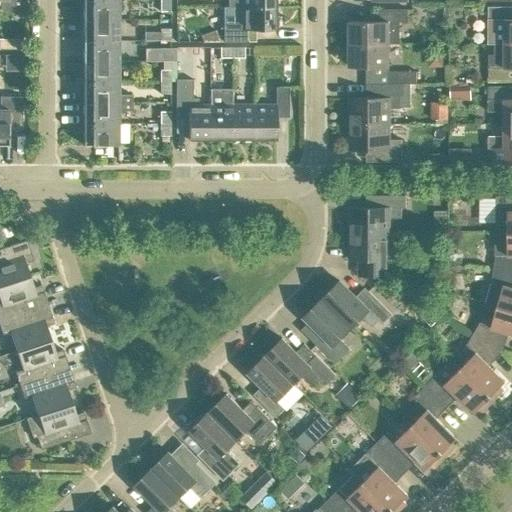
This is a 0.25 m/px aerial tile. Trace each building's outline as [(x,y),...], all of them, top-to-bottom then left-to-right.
[(0,0),(0,10),(25,10),(25,0),(0,0)] [(81,0),(82,20),(117,20),(117,0),(81,0)] [(170,0),(159,0),(159,12),(170,12),(170,0)] [(488,31),(488,44),(504,44),(511,43),(511,6),(488,7),(488,31)] [(223,7),(223,42),(247,42),(247,29),(275,29),(275,7),(240,7),(227,7),(223,7)] [(348,44),(388,44),(399,44),(399,22),(407,22),(407,9),(383,9),(383,21),(348,21),(348,44)] [(82,20),(82,41),(117,41),(117,20),(82,20)] [(159,29),(159,41),(170,41),(170,29),(159,29)] [(435,43),(446,43),(446,29),(435,29),(435,43)] [(219,42),(215,31),(205,34),(208,41),(219,42)] [(82,41),(82,61),(117,61),(117,41),(82,41)] [(511,43),(504,44),(504,55),(488,55),(488,81),(511,80),(511,43)] [(388,44),(348,44),(348,66),(388,66),(388,44)] [(174,61),(174,48),(162,49),(159,52),(159,61),(174,61)] [(219,58),(231,58),(231,48),(219,48),(219,58)] [(231,48),(231,58),(243,58),(243,48),(231,48)] [(82,61),(82,82),(117,82),(117,61),(82,61)] [(176,67),(176,79),(177,79),(187,79),(192,79),(192,67),(176,67)] [(159,70),(159,82),(170,82),(170,70),(159,70)] [(388,71),(388,84),(405,84),(416,84),(416,71),(388,71)] [(187,140),(209,140),(210,104),(197,104),(197,98),(192,98),(192,79),(187,79),(177,79),(176,79),(175,79),(175,111),(187,111),(187,140)] [(82,82),(82,103),(131,103),(131,95),(117,95),(117,82),(82,82)] [(170,82),(159,82),(159,94),(170,94),(170,82)] [(349,98),(349,124),(389,124),(389,108),(401,108),(401,98),(405,98),(405,84),(388,84),(373,84),(373,98),(349,98)] [(449,100),(471,100),(471,85),(450,85),(449,100)] [(504,111),(504,123),(511,123),(511,86),(488,87),(488,111),(504,111)] [(275,104),(253,104),(253,140),(275,140),(275,111),(287,111),(287,87),(275,87),(275,104)] [(231,90),(210,90),(210,104),(209,140),(223,140),(230,143),(231,143),(231,104),(231,90)] [(0,144),(7,145),(7,130),(21,130),(21,96),(0,96),(0,144)] [(448,118),(448,102),(431,102),(431,118),(448,118)] [(82,103),(82,123),(117,123),(117,111),(131,111),(131,103),(82,103)] [(231,104),(231,143),(232,143),(239,140),(253,140),(253,104),(231,104)] [(159,112),(159,123),(170,123),(170,112),(159,112)] [(117,123),(82,123),(82,145),(117,145),(117,123)] [(170,123),(159,123),(159,136),(170,136),(170,123)] [(511,123),(504,123),(504,136),(488,136),(487,163),(511,163),(511,123)] [(389,124),(349,124),(349,150),(373,150),(373,162),(401,162),(401,139),(389,139),(389,124)] [(349,207),(349,233),(389,233),(389,218),(401,218),(401,208),(405,208),(405,195),(373,195),(373,207),(349,207)] [(507,222),(507,233),(511,233),(511,195),(495,196),(495,223),(507,222)] [(446,231),(445,217),(436,217),(436,231),(446,231)] [(9,227),(0,229),(0,234),(1,238),(12,235),(9,227)] [(389,233),(349,233),(348,259),(373,259),(373,275),(407,275),(407,259),(401,259),(401,249),(389,249),(389,233)] [(497,233),(497,244),(494,244),(494,255),(495,255),(493,268),(511,270),(511,233),(507,233),(497,233)] [(0,284),(28,275),(24,262),(32,260),(26,240),(0,248),(0,284)] [(447,258),(447,245),(438,245),(438,258),(447,258)] [(485,303),(497,306),(511,310),(511,270),(493,268),(492,276),(488,292),(485,303)] [(28,275),(0,284),(0,320),(47,304),(41,285),(33,288),(28,275)] [(339,281),(321,299),(350,327),(361,317),(371,327),(378,320),(381,324),(391,314),(368,291),(359,301),(339,281)] [(350,327),(321,299),(304,316),(323,336),(315,344),(335,363),(350,349),(339,338),(350,327)] [(9,332),(16,350),(50,339),(45,326),(53,324),(47,304),(0,320),(0,330),(1,334),(9,332)] [(484,315),(473,334),(503,351),(508,333),(511,333),(511,310),(497,306),(493,317),(484,315)] [(468,359),(460,368),(492,401),(503,390),(499,386),(505,381),(489,366),(503,351),(473,334),(467,344),(460,350),(468,359)] [(328,384),(336,375),(304,343),(296,352),(282,338),(265,355),(293,384),(302,375),(313,386),(322,378),(328,384)] [(14,372),(18,385),(68,368),(62,349),(54,352),(50,339),(16,350),(22,369),(14,372)] [(410,369),(419,360),(411,352),(402,361),(410,369)] [(293,384),(265,355),(248,372),(261,386),(253,394),(276,417),(284,408),(276,401),(293,384)] [(451,359),(425,386),(446,407),(457,397),(473,413),(478,408),(482,411),(492,401),(460,368),(451,359)] [(25,418),(71,403),(67,390),(75,387),(68,368),(18,385),(23,398),(31,395),(37,414),(25,418)] [(361,397),(347,383),(335,395),(349,409),(361,397)] [(426,409),(411,425),(444,457),(454,447),(451,443),(456,438),(436,418),(446,407),(425,386),(414,396),(426,409)] [(226,393),(208,411),(236,440),(246,430),(260,444),(277,427),(257,407),(249,415),(226,393)] [(71,403),(25,418),(32,438),(35,436),(40,449),(90,433),(83,413),(75,415),(71,403)] [(236,440),(208,411),(190,430),(212,452),(203,461),(223,481),(240,463),(227,450),(236,440)] [(387,431),(376,442),(398,464),(409,454),(425,469),(430,464),(433,468),(444,457),(411,425),(396,440),(387,431)] [(315,442),(304,431),(295,440),(306,451),(315,442)] [(371,473),(363,481),(393,511),(397,511),(406,503),(402,500),(407,495),(387,475),(398,464),(376,442),(359,460),(371,473)] [(168,451),(151,468),(180,496),(191,508),(217,482),(197,462),(188,471),(168,451)] [(280,465),(271,474),(277,480),(286,471),(280,465)] [(180,496),(151,468),(134,485),(154,505),(146,511),(176,511),(170,506),(180,496)] [(339,488),(328,499),(340,511),(358,511),(360,510),(361,511),(393,511),(363,481),(355,473),(339,489),(339,488)] [(296,474),(290,480),(299,488),(305,483),(296,474)] [(227,487),(221,493),(227,499),(231,500),(236,496),(227,487)] [(261,498),(250,488),(240,498),(251,508),(261,498)] [(340,511),(328,499),(314,511),(340,511)]
